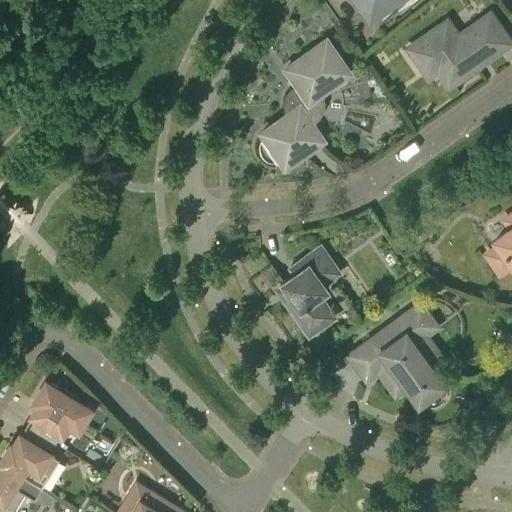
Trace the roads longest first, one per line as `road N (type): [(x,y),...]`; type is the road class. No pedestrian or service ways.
road 1 (residential): [(193,214),(335,199),(511,86)]
road 2 (residential): [(238,511),(68,341),(43,333),(31,339),(0,383)]
road 3 (residential): [(307,412),(257,365),(218,307),(193,214)]
road 4 (residential): [(193,214),(200,116),(254,0)]
road 5 (residential): [(497,475),(411,459),(307,412)]
